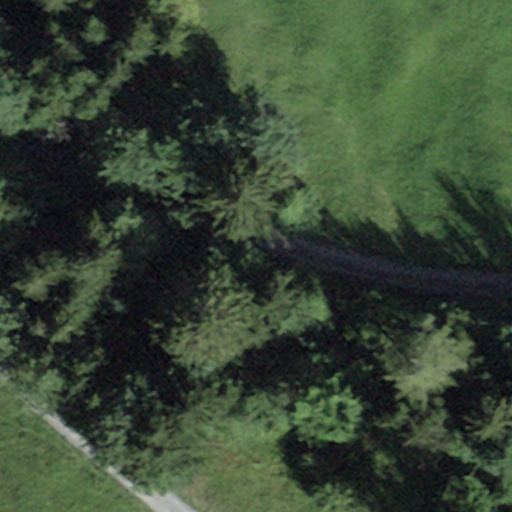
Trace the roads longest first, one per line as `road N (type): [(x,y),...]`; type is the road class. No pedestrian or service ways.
road 1 (track): [(0,142),(72,162),(284,250),(441,278),(511,281)]
road 2 (track): [(167,511),(0,363)]
